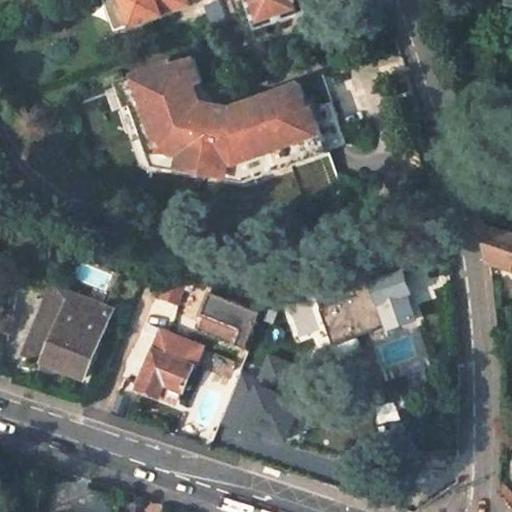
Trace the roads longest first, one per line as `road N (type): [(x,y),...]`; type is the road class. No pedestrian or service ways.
road 1 (unclassified): [(476,511),(483,396),(466,202),(409,0)]
road 2 (secondary): [(299,511),(0,416)]
